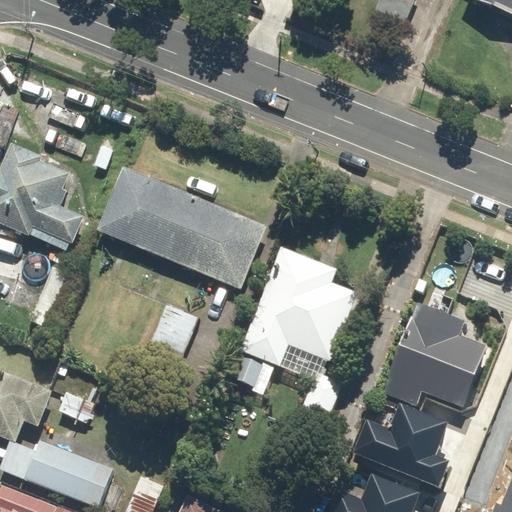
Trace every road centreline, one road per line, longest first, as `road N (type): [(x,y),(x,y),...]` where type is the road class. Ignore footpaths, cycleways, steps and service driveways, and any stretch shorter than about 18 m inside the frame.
road 1 (tertiary): [(39,0),(511,187)]
road 2 (unknown): [(451,163),(313,511)]
road 3 (unknown): [(367,129),(425,0)]
